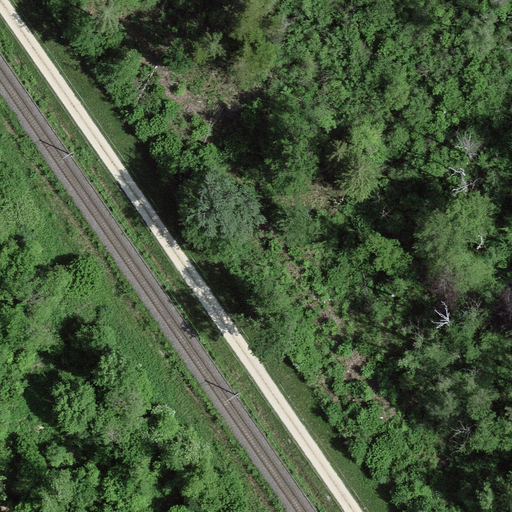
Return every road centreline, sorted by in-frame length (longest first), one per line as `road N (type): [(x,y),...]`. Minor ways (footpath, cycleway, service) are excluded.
road 1 (track): [(354,511),(1,0)]
road 2 (track): [(254,511),(0,142)]
